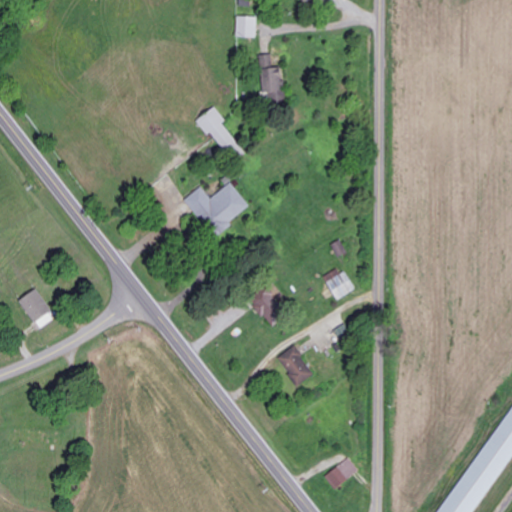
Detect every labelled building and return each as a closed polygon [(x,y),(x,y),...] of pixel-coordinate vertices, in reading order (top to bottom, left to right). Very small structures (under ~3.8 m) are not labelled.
[(259,39),(259,18),(239,17),(238,38),(259,39)] [(284,68),(274,69),(274,55),(264,56),(264,71),(263,71),(265,94),(273,94),(274,102),(286,101),(284,68)] [(215,110),(201,121),(230,157),(244,146),(215,110)] [(253,208),(233,184),(212,200),(203,188),(188,200),(216,237),(253,208)] [(328,282),(340,302),(358,290),(345,271),(328,282)] [(41,323),(44,327),(57,317),(37,290),(21,303),(37,325),(41,323)] [(287,310),(268,292),(254,308),(273,325),(287,310)] [(278,361),(298,388),(317,375),(296,347),(278,361)] [(329,476),(338,489),(361,472),(351,459),(329,476)]
